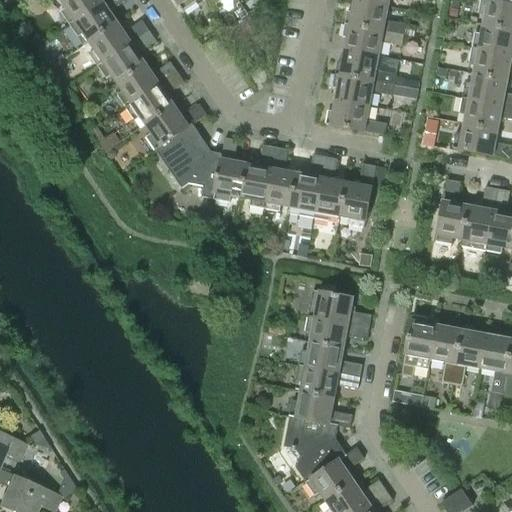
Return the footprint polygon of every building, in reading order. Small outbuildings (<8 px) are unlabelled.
[(69,25),(105,0),(59,0),(65,9),(60,13),(69,25)] [(126,0),(105,0),(69,25),(83,46),(88,43),(117,23),(110,12),(127,0),(126,0)] [(193,0),(174,0),(182,11),(195,2),(193,0)] [(483,15),(482,25),(511,30),(511,5),(484,0),(480,0),(478,14),(483,15)] [(344,25),(403,36),(405,25),(385,22),(387,7),(353,1),(351,13),(346,12),(344,25)] [(451,9),(449,16),(456,18),(458,11),(451,9)] [(244,11),(238,15),(241,19),(247,15),(244,11)] [(97,67),(149,32),(141,21),(124,33),(117,23),(88,43),(93,51),(88,54),(97,67)] [(401,47),(403,36),(344,25),(342,37),(346,38),(344,51),(378,57),(381,43),(401,47)] [(474,33),(471,49),(511,56),(511,30),(482,25),(480,35),(474,33)] [(116,84),(145,64),(138,54),(155,42),(149,32),(97,67),(106,80),(111,76),(116,84)] [(474,65),(472,75),(507,81),(509,69),(511,69),(511,56),(471,49),(468,64),(474,65)] [(335,75),(393,86),(395,75),(375,72),(378,57),(344,51),(341,63),(337,62),(335,75)] [(125,109),(177,73),(170,63),(152,75),(145,64),(116,84),(122,92),(117,96),(125,109)] [(145,126),(174,106),(167,95),(184,84),(177,73),(125,109),(140,130),(145,126)] [(391,97),(393,86),(335,75),(332,88),(337,88),(334,101),(369,107),(371,93),(391,97)] [(464,84),(462,99),(511,108),(511,95),(504,94),(507,81),(472,75),(470,85),(464,84)] [(393,86),(391,97),(404,99),(406,88),(393,86)] [(465,115),(463,125),(497,131),(500,119),(511,121),(511,108),(462,99),(459,114),(465,115)] [(366,121),(369,107),(334,101),(332,113),(328,112),(326,124),(325,124),(325,125),(383,136),(384,136),(386,125),(366,121)] [(191,125),(192,126),(206,116),(199,105),(181,117),(174,106),(145,126),(150,135),(145,138),(155,152),(155,151),(154,150),(191,125)] [(222,155),(221,155),(210,153),(192,126),(191,125),(154,150),(155,151),(181,189),(188,184),(203,187),(201,198),(213,200),(222,155)] [(511,146),(495,144),(497,131),(463,125),(461,134),(455,133),(452,149),(511,160),(511,146)] [(213,200),(229,203),(230,197),(240,199),(246,164),(233,162),(237,141),(224,139),(221,155),(222,155),(213,200)] [(264,210),(275,149),(263,146),(259,167),(246,164),(240,199),(250,201),(249,207),(264,210)] [(290,209),(296,174),(283,171),(287,151),(275,149),(264,210),(279,213),(280,207),(290,209)] [(313,219),(325,158),(312,156),(308,176),(296,174),(290,209),(299,210),(298,216),(313,219)] [(339,218),(346,183),(333,181),(337,160),(325,158),(313,219),(328,222),(330,216),(339,218)] [(346,183),(339,218),(349,220),(348,226),(364,229),(371,187),(375,167),(362,165),(358,185),(346,183)] [(385,169),(375,167),(371,187),(381,189),(385,169)] [(452,239),(462,241),(468,206),(456,204),(460,183),(447,181),(435,242),(451,245),(452,239)] [(468,206),(462,241),(460,247),(485,251),(497,190),(485,188),(481,209),(468,206)] [(509,193),(497,190),(485,251),(500,254),(502,248),(511,250),(511,247),(511,214),(505,213),(509,193)] [(312,291),(308,317),(369,329),(371,316),(351,312),(353,299),(312,291)] [(311,333),(309,343),(343,349),(346,337),(366,341),(369,329),(308,317),(305,332),(311,333)] [(412,317),(401,376),(412,378),(414,368),(428,370),(430,361),(437,326),(424,324),(425,320),(413,317),(412,317)] [(437,326),(430,361),(444,363),(440,384),(451,386),(462,326),(450,324),(449,328),(437,326)] [(462,326),(451,386),(462,388),(466,368),(480,370),(486,335),(474,333),(475,329),(462,326)] [(486,335),(480,370),(494,373),(491,393),(501,395),(511,337),(511,335),(500,333),(499,338),(486,335)] [(511,337),(501,395),(511,397),(511,396),(511,337)] [(341,362),(343,349),(309,343),(307,352),(301,351),(298,367),(359,378),(362,366),(341,362)] [(299,393),(334,399),(336,387),(357,390),(359,378),(298,367),(295,382),(301,383),(299,393)] [(292,401),(289,417),(350,429),(352,416),(332,412),(334,399),(299,393),(297,403),(292,401)] [(491,393),(487,410),(498,412),(501,395),(491,393)] [(305,483),(305,484),(356,449),(356,448),(346,455),(335,440),(337,427),(350,429),(289,417),(289,418),(283,448),(295,450),(300,459),(296,462),(298,464),(294,467),(305,483)] [(34,444),(42,438),(37,431),(29,436),(34,444)] [(0,463),(3,456),(21,464),(28,447),(0,434),(0,463)] [(319,494),(325,502),(354,482),(346,471),(364,459),(356,449),(305,484),(314,497),(319,494)] [(35,511),(37,508),(47,511),(56,511),(62,499),(0,471),(0,485),(6,489),(0,502),(0,508),(7,511),(35,511)] [(327,511),(354,511),(385,491),(378,481),(361,493),(354,482),(325,502),(330,510),(327,511)] [(461,490),(440,504),(445,511),(464,511),(472,507),(461,490)] [(377,511),(392,501),(385,491),(354,511),(377,511)]
